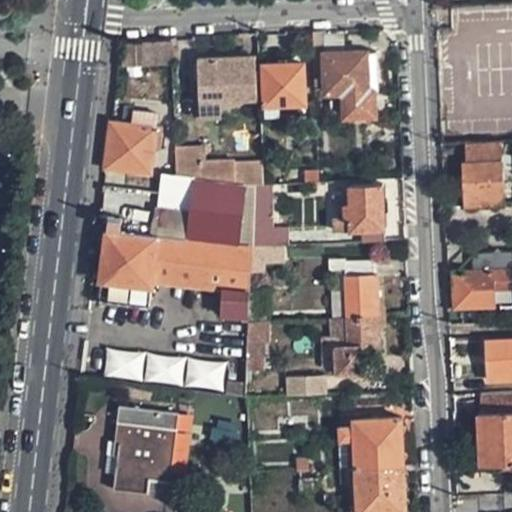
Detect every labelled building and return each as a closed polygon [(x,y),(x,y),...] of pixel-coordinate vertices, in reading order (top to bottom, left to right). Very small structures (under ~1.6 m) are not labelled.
[(312,30),(314,54),(327,53),(326,30),(312,30)] [(124,65),(172,64),(171,39),(127,41),(124,65)] [(381,51),(327,53),(330,91),(349,91),(349,116),(377,115),(377,90),(383,90),(381,51)] [(198,57),(200,99),(238,97),(239,104),(256,104),(256,96),(255,82),(257,82),(255,54),(243,55),(198,57)] [(264,64),(265,104),(304,103),(302,62),(264,64)] [(151,169),(158,124),(159,111),(135,108),(133,120),(113,118),(108,164),(151,169)] [(468,141),(470,163),(463,164),(465,206),(504,204),(502,161),(501,140),(468,141)] [(206,145),(175,145),(176,173),(192,175),(237,181),(243,181),(252,183),(252,182),(262,181),(261,159),(236,162),(235,161),(207,160),(206,145)] [(192,175),(176,173),(167,173),(162,209),(191,213),(192,175)] [(191,213),(190,237),(242,244),(243,181),(237,181),(192,175),(191,213)] [(252,183),(251,245),(277,243),(274,181),(262,181),(252,182),(252,183)] [(384,184),(352,187),(353,204),(345,204),(346,217),(336,218),(337,231),(354,230),(364,230),(364,237),(387,236),(387,228),(384,184)] [(156,222),(124,216),(123,228),(159,233),(190,237),(191,213),(162,209),(156,222)] [(111,214),(110,227),(123,228),(124,216),(124,215),(111,214)] [(190,237),(159,233),(123,228),(110,227),(103,279),(101,298),(106,299),(135,302),(151,304),(153,285),(154,279),(207,285),(205,300),(225,302),(223,318),(223,335),(250,339),(251,321),(251,320),(251,291),(251,271),(251,245),(242,244),(190,237)] [(284,259),(283,243),(277,243),(251,245),(251,271),(263,271),(263,259),(284,259)] [(459,303),(496,302),(496,285),(511,284),(511,248),(482,250),(482,268),(458,269),(459,303)] [(381,313),(379,275),(376,275),(375,259),(346,261),(347,276),(348,315),(381,313)] [(135,302),(106,299),(104,312),(134,315),(135,302)] [(381,313),(348,315),(349,343),(335,345),(337,371),(366,370),(366,356),(383,356),(381,313)] [(348,315),(333,316),(333,345),(335,345),(349,343),(348,315)] [(250,393),(250,339),(223,335),(167,330),(163,355),(143,353),(141,380),(250,393)] [(511,339),(488,340),(490,379),(511,378),(511,339)] [(98,347),(96,374),(117,377),(120,350),(98,347)] [(117,377),(141,380),(143,353),(120,350),(117,377)] [(286,378),(287,394),(325,393),(324,377),(286,378)] [(511,390),(480,392),(481,413),(477,413),(479,464),(511,462),(511,390)] [(118,487),(171,494),(182,408),(122,401),(117,438),(124,439),(118,487)] [(356,418),(359,466),(406,464),(403,415),(356,418)] [(359,466),(362,511),(408,509),(406,464),(359,466)] [(301,479),(303,490),(323,489),(321,477),(301,479)]
